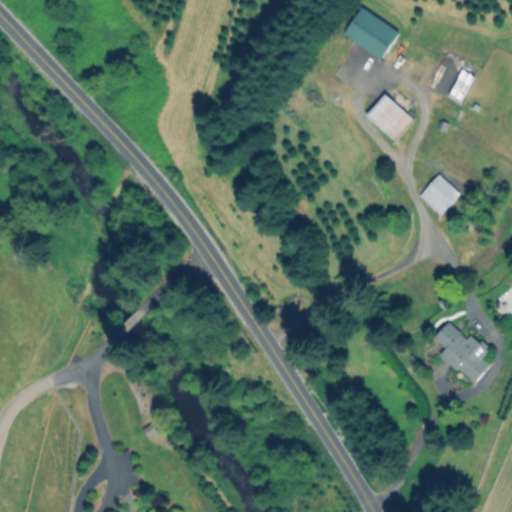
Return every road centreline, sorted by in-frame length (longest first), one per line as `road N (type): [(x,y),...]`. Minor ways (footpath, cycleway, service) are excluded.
road 1 (tertiary): [(374,511),(167,195)]
road 2 (tertiary): [(167,195),(0,12)]
